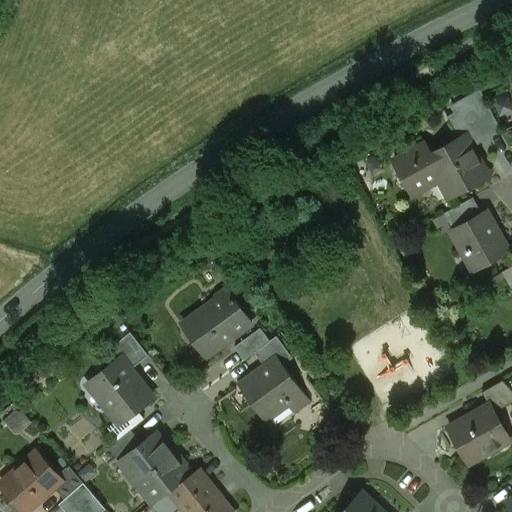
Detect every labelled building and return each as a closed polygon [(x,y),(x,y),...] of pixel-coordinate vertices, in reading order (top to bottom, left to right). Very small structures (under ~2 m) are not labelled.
[(501,130),(487,102),(456,119),(465,136),(466,135),(472,146),(501,130)] [(465,136),(426,157),(448,198),(488,176),(472,146),(466,135),(465,136)] [(473,197),(444,214),(453,230),(482,214),(473,197)] [(453,230),(452,231),(473,270),(508,251),(498,235),(495,236),(482,214),(453,230)] [(511,266),(502,272),(511,288),(511,287),(511,266)] [(252,323),(227,288),(216,296),(218,299),(182,325),(205,356),(252,323)] [(260,329),(235,347),(244,360),(254,353),(270,341),(260,329)] [(148,356),(130,332),(112,347),(121,358),(121,357),(131,370),(148,356)] [(270,341),(254,353),(265,367),(277,358),(283,365),(292,358),(276,336),(270,341)] [(121,358),(88,384),(119,424),(153,397),(131,370),(121,357),(121,358)] [(265,367),(239,386),(240,388),(245,384),(266,414),(286,400),(295,413),(310,403),(283,365),(277,358),(265,367)] [(511,390),(503,380),(482,392),(490,408),(492,407),(495,412),(511,402),(511,390)] [(355,423),(341,405),(332,412),(345,430),(346,430),(345,429),(354,423),(354,424),(355,423)] [(495,412),(492,407),(490,408),(484,411),(479,410),(448,427),(463,455),(480,445),(485,454),(510,440),(495,412)] [(131,430),(108,448),(120,463),(126,458),(125,457),(142,444),(131,430)] [(170,450),(156,433),(142,444),(125,457),(126,458),(143,480),(137,485),(153,504),(165,495),(170,491),(190,475),(183,466),(184,465),(184,463),(173,449),(172,449),(171,449),(170,450)] [(58,475),(36,451),(14,471),(20,478),(6,490),(25,511),(27,511),(55,488),(63,481),(58,475)] [(69,466),(58,475),(63,481),(55,488),(65,500),(83,483),(69,466)] [(216,493),(198,469),(190,475),(170,491),(186,511),(231,511),(222,500),(222,498),(222,496),(220,494),(218,493),(216,493)] [(65,500),(59,505),(66,511),(102,511),(105,509),(83,483),(65,500)] [(381,511),(362,494),(344,511),(381,511)] [(168,511),(175,507),(165,495),(153,504),(159,511),(168,511)]
